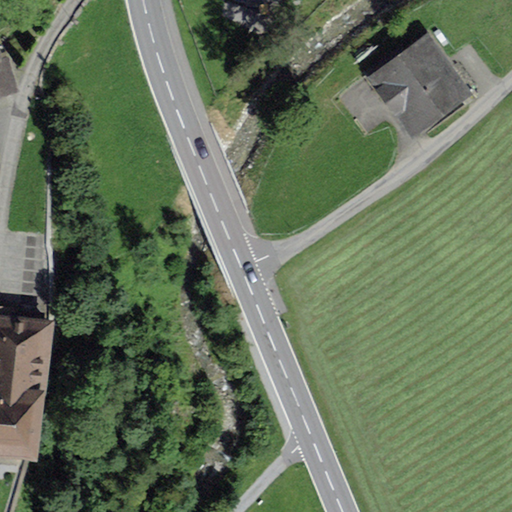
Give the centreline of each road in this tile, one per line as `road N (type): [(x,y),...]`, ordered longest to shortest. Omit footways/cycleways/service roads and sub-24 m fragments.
road 1 (residential): [(511,80),(373,194),(243,279)]
road 2 (secondary): [(143,0),(173,107),(243,279)]
road 3 (secondary): [(243,279),(342,511)]
